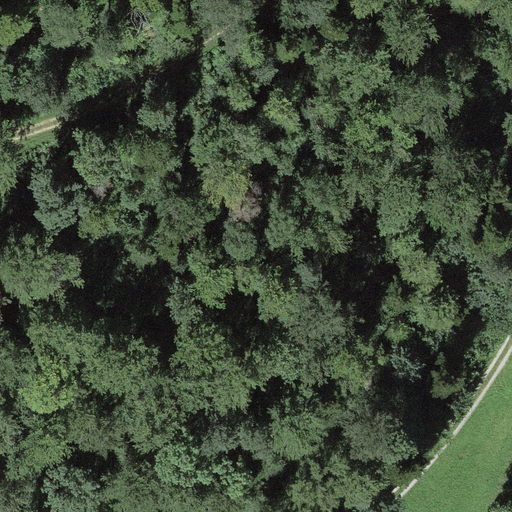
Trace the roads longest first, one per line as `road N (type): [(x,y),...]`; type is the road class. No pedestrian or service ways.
road 1 (track): [(252,0),(93,98),(0,143)]
road 2 (track): [(372,511),(414,474),(511,329)]
